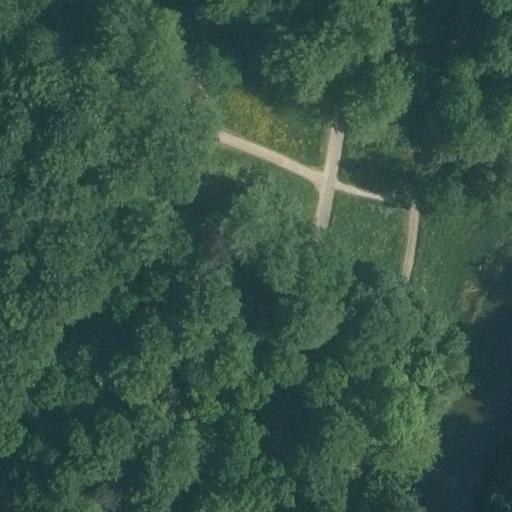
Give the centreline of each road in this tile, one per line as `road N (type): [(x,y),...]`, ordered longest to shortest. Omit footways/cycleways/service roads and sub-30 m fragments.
road 1 (unknown): [(461,0),(374,392),(335,511)]
road 2 (unknown): [(0,91),(133,100),(328,182),(415,207)]
